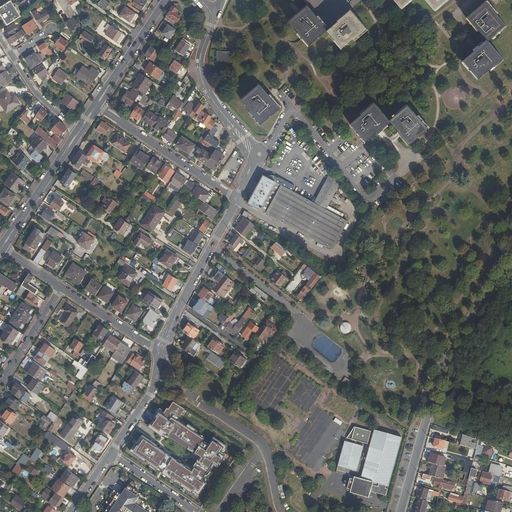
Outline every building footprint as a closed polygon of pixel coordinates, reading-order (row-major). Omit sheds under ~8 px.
[(9,0),(1,0),(0,1),(0,8),(10,1),(9,0)] [(60,3),(61,3),(71,18),(75,16),(77,14),(74,9),(71,5),(67,0),(55,0),(54,3),(59,1),(60,3)] [(101,0),(98,3),(102,7),(105,9),(110,2),(107,0),(101,0)] [(144,5),(147,1),(144,0),(135,0),(133,4),(143,11),(146,7),(144,5)] [(304,0),(304,1),(308,6),(295,16),(290,21),(299,32),(298,32),(309,46),(328,31),(343,49),(354,40),(368,29),(351,9),(362,0),(395,0),(402,8),(411,0),(426,0),(435,11),(447,0),(304,0)] [(10,1),(0,8),(0,12),(8,25),(12,22),(16,20),(21,16),(11,1),(10,1)] [(81,5),(78,1),(71,5),(74,9),(81,5)] [(475,52),(464,61),(479,79),(490,70),(504,59),(489,41),(507,25),(497,14),(498,14),(487,1),(468,17),(479,31),(479,30),(487,40),(474,52),(475,52)] [(47,11),(40,15),(36,18),(40,24),(52,16),(53,10),(54,4),(46,10),(47,11)] [(134,19),(137,15),(125,7),(120,15),(131,23),(134,19)] [(177,10),(172,7),(165,18),(172,23),(174,21),(176,22),(181,16),(175,12),(177,10)] [(68,20),(66,21),(70,28),(72,26),(74,29),(80,26),(75,16),(71,18),(68,20)] [(23,26),(28,34),(30,33),(33,30),(34,30),(29,22),(23,26)] [(11,36),(19,31),(15,24),(14,25),(7,29),(11,36)] [(178,30),(170,24),(163,34),(172,40),(178,30)] [(117,30),(112,26),(109,30),(108,30),(105,33),(119,43),(124,35),(117,30)] [(23,30),(22,29),(15,34),(18,39),(25,34),(23,30)] [(95,38),(85,31),(79,40),(89,47),(95,38)] [(15,34),(7,39),(10,44),(18,39),(15,34)] [(69,43),(61,37),(56,44),(59,47),(59,48),(63,51),(69,43)] [(184,56),(190,46),(182,41),(176,50),(184,56)] [(37,49),(40,55),(37,57),(41,63),(47,58),(44,53),(46,52),(49,57),(53,54),(54,54),(50,49),(49,50),(46,43),(37,49)] [(107,61),(114,50),(106,45),(99,55),(107,61)] [(145,56),(147,58),(146,60),(150,63),(151,63),(158,52),(151,47),(145,56)] [(217,58),(217,61),(231,62),(231,52),(216,51),(216,58),(217,58)] [(31,65),(30,65),(32,68),(41,63),(37,57),(36,55),(34,57),(32,55),(28,59),(31,65)] [(43,64),(35,70),(43,83),(47,78),(56,66),(59,62),(57,60),(50,69),(51,71),(48,73),(43,64)] [(182,66),(175,61),(170,69),(178,74),(182,66)] [(145,71),(157,79),(163,71),(151,63),(150,63),(145,71)] [(53,79),(61,85),(68,76),(59,69),(56,66),(47,78),(49,79),(53,73),(54,72),(56,69),(58,71),(53,79)] [(92,69),(90,72),(83,68),(77,76),(91,86),(99,73),(92,69)] [(6,70),(0,74),(0,82),(3,87),(13,81),(6,70)] [(137,78),(139,79),(133,88),(141,93),(144,95),(145,95),(153,82),(140,74),(137,78)] [(49,79),(47,78),(43,83),(42,85),(46,87),(51,81),(49,79)] [(182,83),(179,81),(171,94),(174,96),(180,86),(182,83)] [(250,110),(249,111),(260,124),(280,108),(269,94),(268,95),(260,85),(241,100),(250,110)] [(180,86),(174,96),(168,104),(167,107),(170,109),(172,106),(179,110),(180,108),(183,104),(177,99),(184,89),(180,86)] [(0,95),(0,102),(6,112),(16,106),(11,98),(7,91),(0,95)] [(130,106),(136,98),(140,101),(141,99),(142,99),(139,96),(138,96),(138,95),(132,91),(130,94),(127,92),(122,100),(130,106)] [(62,102),(73,111),(79,102),(68,94),(62,102)] [(14,96),(11,98),(16,106),(19,104),(14,96)] [(142,99),(141,99),(147,104),(148,103),(150,100),(144,96),(142,99)] [(168,104),(162,99),(159,104),(165,109),(167,107),(168,104)] [(186,100),(183,104),(180,108),(184,111),(185,109),(188,112),(186,115),(190,117),(191,116),(197,107),(186,100)] [(199,103),(197,107),(191,116),(196,119),(197,118),(202,121),(207,115),(202,111),(205,107),(199,103)] [(370,134),(371,134),(384,122),(368,103),(355,115),(355,116),(345,125),(360,142),(370,134)] [(145,111),(137,106),(131,115),(139,120),(145,111)] [(411,116),(402,106),(384,122),(404,146),(423,130),(411,116)] [(38,120),(39,122),(33,130),(35,132),(35,131),(39,126),(47,114),(42,109),(36,117),(39,119),(38,120)] [(23,115),(20,118),(28,125),(30,122),(25,116),(28,113),(25,110),(22,114),(23,115)] [(177,114),(176,115),(173,119),(175,121),(181,113),(180,112),(179,111),(177,114)] [(159,118),(149,112),(143,121),(153,128),(159,118)] [(160,116),(159,118),(153,128),(158,131),(159,129),(164,133),(173,119),(176,115),(175,114),(169,122),(160,116)] [(207,115),(202,121),(201,123),(211,130),(213,127),(216,124),(210,119),(212,118),(207,114),(207,115)] [(39,136),(48,144),(55,151),(62,140),(59,137),(66,130),(66,127),(60,121),(52,130),(57,135),(56,136),(57,138),(53,140),(52,139),(39,126),(35,131),(35,132),(39,136)] [(107,125),(106,124),(102,122),(97,130),(104,135),(108,130),(111,132),(113,130),(110,127),(107,125)] [(49,127),(47,130),(54,137),(52,139),(53,140),(57,138),(56,136),(57,135),(52,130),(50,129),(51,129),(49,127)] [(211,130),(207,136),(205,140),(214,146),(217,148),(220,144),(212,138),(218,130),(213,127),(211,130)] [(169,130),(164,137),(172,143),(177,137),(169,130)] [(207,136),(204,134),(199,141),(202,143),(205,140),(207,136)] [(118,135),(113,141),(128,151),(132,145),(126,141),(118,135)] [(39,136),(30,145),(37,151),(39,153),(48,144),(39,136)] [(178,143),(184,148),(182,150),(193,157),(199,148),(182,137),(178,143)] [(202,143),(212,150),(214,146),(205,140),(202,143)] [(111,144),(125,154),(128,151),(113,141),(111,144)] [(106,153),(94,145),(87,157),(89,159),(100,166),(103,162),(101,160),(106,153)] [(134,155),(132,159),(137,162),(144,167),(150,159),(144,155),(145,153),(138,149),(134,155)] [(203,150),(198,158),(207,164),(212,156),(203,150)] [(32,157),(39,164),(44,158),(39,153),(37,151),(32,157)] [(215,151),(212,156),(207,164),(216,171),(225,157),(215,151)] [(27,165),(28,167),(32,163),(20,152),(16,156),(18,158),(17,159),(16,158),(12,162),(19,167),(21,168),(20,169),(22,171),(25,168),(25,167),(27,165)] [(72,164),(79,169),(85,160),(87,157),(80,152),(72,164)] [(155,173),(162,163),(154,157),(147,168),(155,173)] [(167,182),(174,171),(166,166),(159,176),(167,182)] [(69,170),(63,180),(60,177),(58,180),(68,187),(73,181),(74,182),(75,180),(74,179),(76,175),(69,170)] [(83,171),(81,174),(93,182),(97,185),(99,181),(83,171)] [(174,177),(167,186),(177,193),(181,187),(184,189),(189,181),(177,173),(174,177)] [(347,222),(325,211),(329,204),(340,184),(331,173),(318,198),(314,204),(281,186),(281,188),(274,184),(275,183),(263,177),(248,205),(259,211),(260,210),(266,213),(266,214),(332,250),(347,222)] [(24,182),(13,174),(5,185),(7,186),(16,193),(24,182)] [(184,189),(204,202),(207,204),(212,197),(189,181),(184,189)] [(88,189),(94,193),(99,186),(97,185),(93,182),(88,189)] [(16,196),(5,189),(0,196),(0,198),(9,204),(12,199),(13,200),(16,196)] [(332,199),(339,204),(342,200),(335,195),(332,199)] [(118,204),(107,196),(104,200),(106,202),(105,204),(102,208),(111,214),(118,204)] [(65,203),(56,198),(51,206),(59,212),(65,203)] [(208,217),(213,220),(218,211),(207,204),(204,202),(200,209),(209,215),(208,217)] [(0,218),(1,219),(3,215),(4,216),(8,210),(1,205),(0,206),(0,218)] [(165,213),(154,206),(148,215),(159,223),(163,216),(162,216),(165,213)] [(55,213),(48,208),(42,217),(49,222),(55,213)] [(211,223),(206,220),(207,220),(196,213),(193,217),(204,224),(200,229),(204,232),(211,223)] [(155,228),(159,223),(148,215),(142,224),(153,231),(155,228)] [(181,219),(183,220),(188,224),(195,228),(197,225),(183,215),(181,219)] [(255,226),(242,216),(233,228),(246,238),(255,226)] [(123,235),(130,226),(121,219),(118,223),(119,224),(118,226),(117,225),(114,229),(123,235)] [(52,227),(48,233),(56,239),(57,237),(58,236),(60,233),(52,227)] [(45,235),(36,228),(25,244),(26,245),(24,248),(33,254),(45,235)] [(153,240),(145,235),(147,232),(141,228),(137,233),(140,234),(134,244),(139,247),(142,243),(148,247),(153,240)] [(196,229),(189,239),(198,245),(204,235),(196,229)] [(263,232),(258,238),(262,241),(267,235),(263,232)] [(88,250),(94,240),(85,233),(78,243),(88,250)] [(228,244),(234,236),(230,233),(224,241),(228,244)] [(230,243),(228,247),(234,251),(243,239),(237,235),(230,243)] [(198,245),(189,239),(183,250),(191,255),(198,245)] [(53,243),(48,240),(42,249),(42,250),(46,253),(53,243)] [(282,257),(285,253),(286,254),(287,251),(276,242),(271,248),(282,257)] [(243,247),(239,252),(245,257),(249,252),(243,247)] [(46,253),(42,250),(34,262),(38,265),(46,253)] [(168,250),(160,262),(170,268),(172,265),(175,267),(181,259),(168,250)] [(58,265),(63,258),(54,252),(46,263),(54,268),(57,264),(58,265)] [(256,264),(258,266),(256,269),(261,272),(265,266),(263,264),(265,262),(261,258),(256,264)] [(79,283),(86,273),(73,264),(65,275),(70,279),(71,277),(79,283)] [(127,266),(119,279),(128,285),(134,276),(135,277),(137,273),(127,266)] [(218,282),(220,284),(214,291),(223,298),(235,283),(220,271),(214,279),(218,282)] [(282,274),(279,272),(272,281),(281,288),(290,276),(284,272),(282,274)] [(0,283),(6,288),(13,292),(17,286),(0,274),(0,283)] [(34,277),(29,274),(21,286),(25,289),(30,292),(35,295),(38,290),(29,284),(34,277)] [(163,285),(172,290),(178,279),(170,274),(163,285)] [(135,277),(134,276),(128,285),(131,286),(136,278),(135,277)] [(292,293),(298,283),(291,279),(285,290),(292,293)] [(102,287),(92,280),(86,289),(93,293),(96,295),(102,287)] [(316,283),(312,280),(307,285),(312,289),(316,283)] [(307,285),(298,298),(302,301),(311,289),(312,289),(307,285)] [(25,289),(21,286),(16,294),(17,295),(20,297),(25,289)] [(107,302),(113,293),(104,287),(99,297),(107,302)] [(205,288),(199,296),(201,297),(211,305),(214,300),(212,298),(214,295),(205,288)] [(27,296),(30,298),(27,302),(35,307),(38,304),(36,303),(39,299),(34,296),(35,295),(30,292),(27,296)] [(163,301),(149,292),(144,300),(151,304),(158,309),(163,301)] [(122,312),(128,302),(119,296),(113,306),(122,312)] [(211,305),(201,297),(193,308),(203,316),(208,310),(211,312),(215,308),(211,305)] [(30,309),(21,303),(10,322),(18,328),(22,322),(23,323),(28,315),(27,314),(30,309)] [(156,322),(155,321),(161,311),(158,309),(151,304),(148,308),(151,310),(144,322),(152,327),(156,322)] [(67,311),(61,321),(69,326),(78,312),(67,305),(64,310),(67,311)] [(133,306),(127,315),(130,318),(136,321),(142,312),(133,306)] [(230,325),(226,330),(235,337),(247,321),(243,318),(237,326),(238,327),(236,329),(235,328),(235,329),(230,325)] [(280,331),(267,321),(260,331),(257,334),(263,339),(268,333),(274,338),(276,337),(280,331)] [(190,323),(184,331),(190,336),(194,338),(199,331),(190,323)] [(351,330),(351,326),(348,323),(344,324),(341,327),(341,331),(344,333),(348,333),(351,330)] [(249,341),(255,332),(257,334),(260,331),(251,324),(242,336),(246,339),(242,344),(247,347),(250,342),(249,341)] [(18,332),(7,325),(0,335),(0,337),(10,344),(18,332)] [(100,325),(95,333),(98,335),(98,334),(101,336),(103,333),(106,335),(108,331),(100,325)] [(121,342),(110,335),(104,345),(115,352),(120,344),(121,342)] [(200,349),(195,345),(197,341),(194,338),(190,336),(182,346),(189,352),(189,353),(194,356),(200,349)] [(219,354),(225,346),(215,338),(209,346),(219,354)] [(74,350),(70,356),(77,360),(80,354),(86,346),(76,339),(71,347),(74,350)] [(56,351),(45,343),(40,351),(50,357),(51,358),(56,351)] [(121,344),(120,344),(115,352),(113,356),(123,362),(131,350),(127,347),(127,348),(121,344)] [(206,358),(221,369),(226,362),(219,357),(202,345),(201,347),(207,351),(210,353),(206,358)] [(35,358),(44,365),(50,357),(40,351),(39,349),(36,353),(38,354),(35,358)] [(230,360),(240,368),(243,364),(246,360),(236,352),(230,360)] [(127,362),(131,364),(140,370),(146,361),(139,357),(140,356),(137,354),(136,356),(133,354),(127,362)] [(88,363),(86,362),(84,366),(88,370),(96,357),(92,355),(88,363)] [(72,364),(80,370),(76,376),(81,380),(84,377),(88,370),(84,366),(76,361),(75,360),(72,364)] [(47,371),(35,362),(28,372),(34,377),(40,381),(47,371)] [(143,376),(136,371),(128,383),(130,384),(135,388),(143,376)] [(40,381),(34,377),(27,388),(37,395),(44,384),(40,381)] [(345,378),(342,382),(352,388),(354,384),(345,378)] [(13,388),(14,389),(12,392),(24,401),(27,396),(22,393),(24,390),(16,384),(13,388)] [(123,389),(134,396),(138,390),(135,388),(130,384),(128,387),(125,385),(123,389)] [(86,394),(84,397),(93,403),(95,400),(94,400),(100,391),(91,385),(86,394)] [(21,403),(11,396),(6,403),(15,410),(21,403)] [(110,400),(112,401),(107,408),(115,413),(117,409),(119,405),(124,409),(127,404),(113,396),(110,400)] [(179,405),(173,401),(165,412),(159,408),(147,426),(163,437),(165,434),(199,457),(191,469),(141,435),(131,450),(198,494),(205,484),(201,481),(213,463),(218,466),(225,456),(219,452),(223,447),(213,440),(207,450),(199,445),(204,438),(177,420),(185,409),(179,405)] [(10,423),(16,415),(8,408),(2,417),(10,423)] [(98,413),(104,417),(98,426),(108,434),(114,425),(109,421),(113,416),(101,409),(98,413)] [(50,412),(47,417),(51,420),(53,422),(54,422),(57,417),(50,412)] [(83,421),(75,414),(68,424),(76,430),(83,421)] [(41,424),(46,428),(51,420),(47,417),(43,415),(41,418),(43,420),(41,424)] [(214,418),(210,424),(224,432),(228,427),(214,418)] [(60,435),(68,441),(76,430),(68,424),(60,435)] [(345,439),(351,441),(350,444),(363,447),(362,454),(367,455),(372,440),(369,438),(370,432),(354,427),(345,439)] [(402,439),(374,431),(372,440),(367,455),(362,454),(363,447),(350,444),(344,442),(336,473),(351,478),(350,480),(347,490),(350,491),(350,494),(369,499),(371,493),(386,497),(392,474),(402,439)] [(100,435),(98,439),(93,446),(96,448),(100,451),(109,438),(101,433),(100,435)] [(460,445),(476,449),(478,441),(475,440),(474,443),(471,443),(472,439),(463,436),(460,445)] [(56,442),(66,449),(69,445),(59,438),(56,442)] [(443,450),(445,441),(435,439),(433,447),(443,450)] [(475,456),(479,457),(480,455),(490,458),(491,454),(493,454),(494,452),(492,451),(492,448),(483,446),(481,452),(479,452),(482,442),(478,441),(476,449),(475,456)] [(42,451),(37,447),(30,458),(34,461),(35,462),(42,451)] [(66,457),(64,460),(70,465),(76,456),(70,452),(68,454),(67,453),(65,456),(66,457)] [(30,458),(24,454),(17,464),(19,466),(23,469),(28,461),(30,458)] [(428,463),(443,467),(446,458),(430,454),(428,463)] [(436,478),(443,480),(446,468),(429,464),(428,469),(430,470),(428,476),(431,477),(436,478)] [(489,474),(500,477),(502,471),(500,470),(501,467),(491,464),(489,474)] [(14,469),(12,472),(18,476),(23,469),(19,466),(16,470),(14,469)] [(35,476),(38,472),(31,467),(28,471),(35,476)] [(62,476),(60,479),(71,487),(73,488),(80,478),(67,469),(62,476)] [(476,471),(477,470),(471,469),(470,474),(468,481),(473,482),(476,471)] [(505,481),(506,478),(500,477),(489,474),(483,472),(480,483),(490,485),(491,482),(491,483),(492,479),(494,480),(495,479),(505,481)] [(462,481),(461,485),(463,485),(467,486),(468,481),(470,474),(466,473),(464,481),(462,481)] [(59,479),(57,477),(50,488),(52,489),(59,479)] [(454,489),(455,483),(443,480),(436,478),(433,487),(442,489),(443,487),(452,490),(453,489),(454,489)] [(60,479),(59,479),(52,489),(60,495),(64,498),(71,487),(60,479)] [(467,486),(465,493),(469,494),(476,496),(477,492),(481,492),(483,487),(479,486),(479,484),(468,481),(467,486)] [(138,487),(132,483),(127,491),(122,497),(119,494),(114,491),(106,503),(110,506),(106,511),(155,511),(156,511),(144,503),(147,499),(135,491),(138,487)] [(464,497),(465,493),(467,486),(463,485),(463,487),(464,487),(463,493),(459,492),(459,496),(464,497)] [(40,491),(37,494),(41,497),(42,495),(50,501),(55,494),(47,488),(43,493),(40,491)] [(127,491),(123,488),(119,494),(122,497),(127,491)] [(416,499),(426,501),(429,490),(419,488),(416,499)] [(509,502),(511,493),(499,489),(497,499),(509,502)] [(184,491),(180,497),(185,501),(190,495),(184,491)] [(455,509),(460,510),(464,497),(459,496),(451,493),(449,500),(456,502),(455,509)] [(26,502),(16,495),(11,504),(20,511),(26,502)] [(488,499),(484,511),(488,511),(499,511),(500,511),(501,511),(502,510),(500,509),(502,503),(488,499)] [(414,510),(419,511),(422,511),(425,503),(416,500),(413,510),(414,510)]
